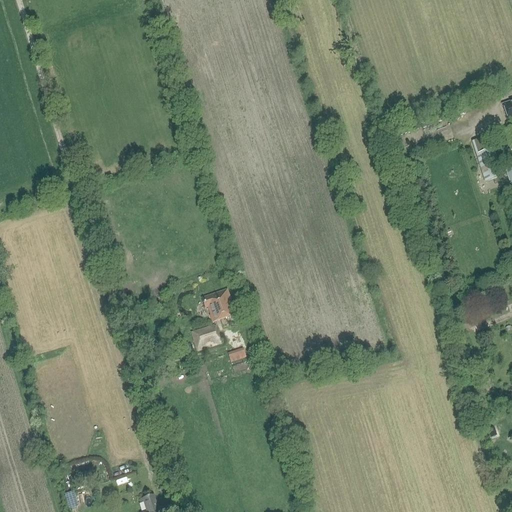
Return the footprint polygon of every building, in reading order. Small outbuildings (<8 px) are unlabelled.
[(124,34),(139,30),(138,26),(123,30),(124,34)] [(511,100),(502,104),(503,109),(508,123),(511,121),(511,100)] [(484,183),(502,178),(489,136),(471,142),(484,183)] [(511,184),(511,158),(503,161),(509,185),(511,184)] [(207,309),(210,317),(209,317),(212,324),(236,316),(227,290),(201,299),(204,310),(207,309)] [(214,325),(191,333),(197,351),(220,344),(214,325)] [(243,349),(227,354),(230,363),(246,358),(243,349)] [(496,436),(494,428),(488,429),(491,438),(496,436)] [(140,504),(143,503),(145,511),(162,511),(162,508),(158,510),(153,496),(139,501),(140,504)]
